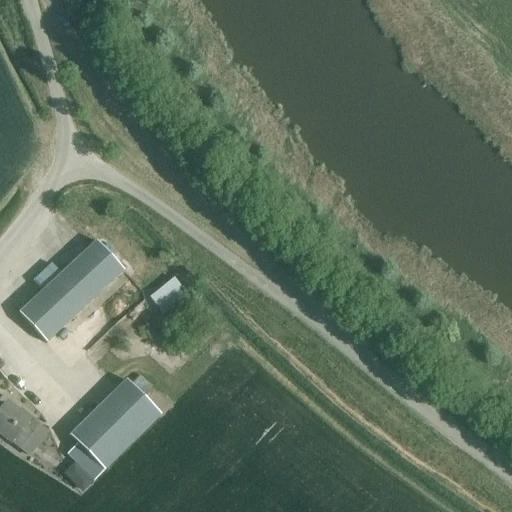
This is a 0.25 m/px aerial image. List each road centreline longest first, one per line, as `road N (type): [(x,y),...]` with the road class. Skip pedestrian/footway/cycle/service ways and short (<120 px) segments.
road 1 (unclassified): [(312,313),(163,164),(49,0)]
road 2 (unclassified): [(73,164),(312,313)]
road 3 (unclassified): [(511,477),(312,313)]
road 4 (unclassified): [(31,0),(73,164)]
